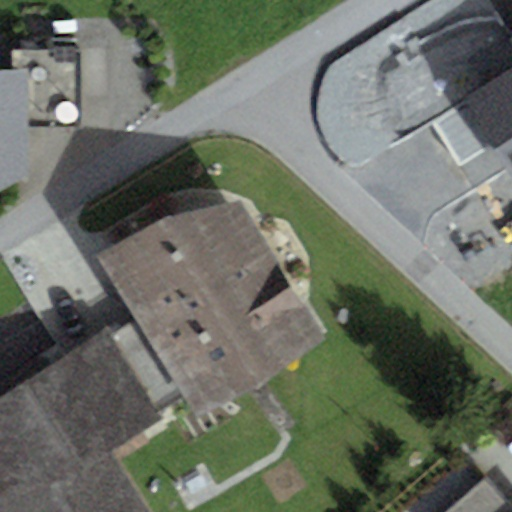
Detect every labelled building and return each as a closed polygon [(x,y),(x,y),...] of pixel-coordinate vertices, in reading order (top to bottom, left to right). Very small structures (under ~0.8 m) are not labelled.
[(511,179),(511,66),(462,97),(511,179)] [(0,192),(27,177),(26,71),(0,71),(0,192)] [(323,339),(241,202),(166,215),(97,258),(134,317),(181,393),(196,418),(323,339)] [(181,393),(134,317),(0,399),(0,511),(149,511),(112,452),(161,422),(153,410),(181,393)] [(511,511),(511,505),(487,478),(449,511),(511,511)]
